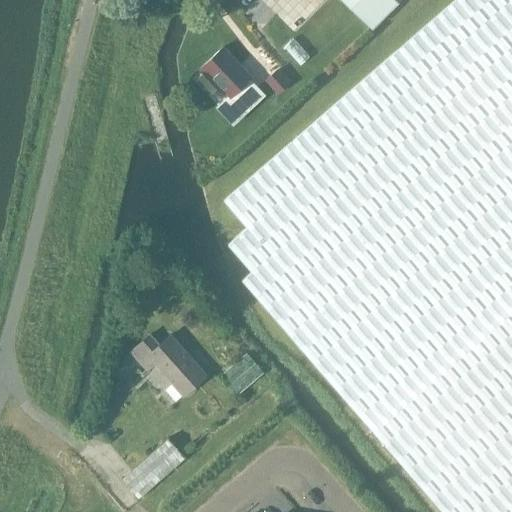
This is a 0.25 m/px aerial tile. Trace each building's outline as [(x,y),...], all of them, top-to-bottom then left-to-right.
[(511,511),(511,0),(459,0),(222,202),(247,230),(227,247),(251,274),(241,282),(440,511),(511,511)] [(398,4),(394,0),(344,0),(374,29),(398,4)] [(232,122),(265,92),(259,86),(252,77),(224,48),(201,70),(229,99),(219,108),(232,122)] [(267,79),(279,93),(289,83),(277,70),(267,79)] [(130,352),(146,371),(155,363),(184,396),(206,376),(169,336),(158,345),(149,335),(130,352)] [(235,397),(263,373),(245,353),(218,378),(235,397)] [(136,496),(183,455),(167,437),(120,478),(136,496)]
